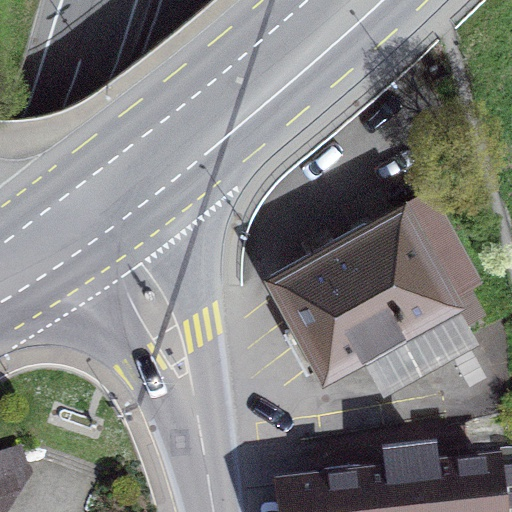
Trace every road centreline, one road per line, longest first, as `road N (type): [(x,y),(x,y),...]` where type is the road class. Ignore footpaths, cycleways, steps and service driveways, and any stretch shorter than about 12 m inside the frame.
road 1 (motorway): [(31,511),(198,0)]
road 2 (motorway): [(98,0),(0,321)]
road 3 (primary): [(93,210),(229,107),(347,0)]
road 4 (tertiary): [(213,511),(174,347),(139,275),(93,210)]
